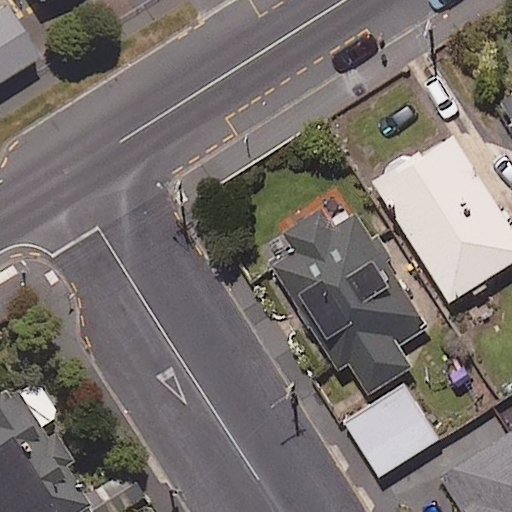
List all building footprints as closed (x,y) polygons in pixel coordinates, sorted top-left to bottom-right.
[(0,81),(40,57),(6,2),(0,6),(0,81)] [(511,181),(477,127),(397,174),(475,286),(511,263),(511,181)] [(359,193),(282,238),(371,377),(452,326),(359,193)] [(441,434),(406,380),(348,418),(383,472),(441,434)] [(75,511),(87,505),(8,383),(0,388),(0,511),(75,511)] [(511,511),(511,435),(458,466),(486,511),(511,511)]
